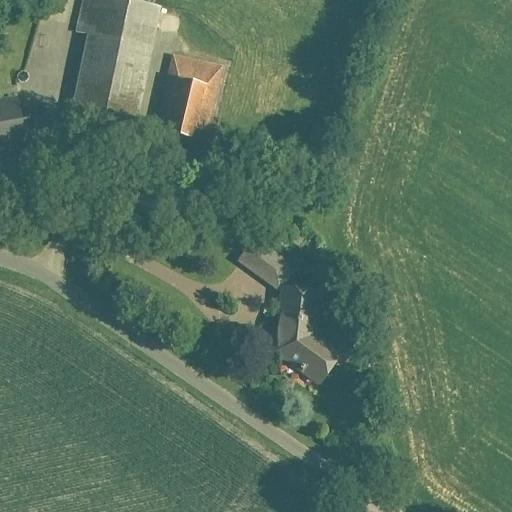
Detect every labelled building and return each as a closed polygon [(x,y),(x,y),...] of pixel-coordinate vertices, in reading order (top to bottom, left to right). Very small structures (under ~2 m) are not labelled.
[(157,11),(98,0),(91,0),(69,113),(134,125),(157,11)] [(151,133),(204,145),(222,70),(169,58),(151,133)] [(16,99),(0,101),(0,155),(24,152),(16,99)] [(256,239),(237,265),(275,291),(293,265),(256,239)] [(342,354),(321,338),(327,298),(284,292),(274,355),(319,387),(342,354)]
